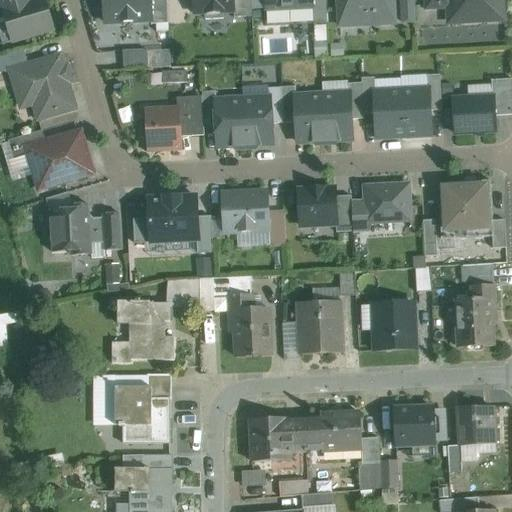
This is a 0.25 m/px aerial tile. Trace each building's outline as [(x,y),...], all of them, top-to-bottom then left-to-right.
[(29,0),(2,0),(5,10),(30,3),(29,0)] [(39,0),(30,3),(5,10),(14,41),(52,30),(43,0),(39,0)] [(99,0),(100,10),(105,10),(106,23),(153,21),(151,0),(99,0)] [(167,0),(151,0),(153,21),(153,25),(169,24),(167,0)] [(193,0),(195,14),(206,14),(206,20),(224,19),(223,13),(234,12),(233,0),(193,0)] [(251,0),(233,0),(234,12),(234,18),(252,17),(251,0)] [(312,0),(266,0),(267,9),(313,6),(312,0)] [(393,0),(338,0),(340,26),(395,23),(393,0)] [(426,0),(427,8),(449,7),(448,0),(426,0)] [(448,0),(449,7),(450,14),(461,13),(461,21),(463,21),(468,24),(478,23),(482,20),(503,19),(501,0),(448,0)] [(414,6),(402,7),(403,23),(414,22),(414,6)] [(327,10),(314,11),(315,26),(328,25),(327,10)] [(124,66),(149,65),(148,48),(123,49),(124,66)] [(25,51),(0,57),(0,74),(11,71),(29,66),(25,51)] [(29,66),(11,71),(18,97),(31,93),(39,120),(76,109),(60,56),(29,66)] [(440,75),(427,76),(428,89),(429,89),(430,111),(442,111),(440,75)] [(375,78),(362,79),(362,83),(364,114),(376,114),(375,92),(376,92),(375,78)] [(494,98),(495,117),(511,115),(511,79),(493,81),(494,98)] [(362,83),(348,84),(349,94),(350,94),(351,120),(365,119),(364,114),(362,83)] [(296,87),(282,88),(284,124),(297,123),(295,96),(296,96),(296,87)] [(282,88),(269,89),(269,98),(270,98),(272,124),(284,124),(282,88)] [(428,89),(402,91),(404,137),(432,136),(430,111),(429,89),(428,89)] [(376,92),(375,92),(376,114),(377,139),(404,137),(402,91),(376,92)] [(216,92),(202,92),(204,128),(217,127),(216,101),(216,92)] [(349,94),(323,95),(325,141),(352,140),(351,120),(350,94),(349,94)] [(296,96),(295,96),(297,123),(298,143),(325,141),(323,95),(296,96)] [(269,98),(243,100),(245,146),(273,144),(272,124),(270,98),(269,98)] [(494,98),(453,100),(456,135),(495,133),(495,117),(494,98)] [(216,101),(217,127),(218,147),(245,146),(243,100),(216,101)] [(179,109),(147,111),(147,124),(142,124),(143,138),(148,138),(149,151),(181,149),(179,109)] [(43,131),(9,141),(14,160),(31,155),(29,149),(47,144),(43,131)] [(47,144),(29,149),(31,155),(41,188),(91,173),(87,158),(90,157),(85,138),(81,139),(80,134),(47,144)] [(491,181),(439,183),(442,240),(493,237),(494,237),(493,221),(491,181)] [(409,185),(365,187),(366,203),(367,223),(369,223),(411,221),(409,185)] [(335,189),(299,191),(301,226),(336,225),(337,225),(336,197),(335,189)] [(267,193),(223,195),(225,232),(269,230),(269,212),(267,193)] [(352,196),(336,197),(337,225),(336,225),(337,233),(354,232),(352,203),(352,196)] [(197,197),(149,199),(150,218),(152,243),(199,241),(198,218),(197,197)] [(366,203),(352,203),(354,232),(369,231),(369,223),(367,223),(366,203)] [(89,205),(69,206),(70,210),(51,211),(53,253),(72,252),(72,256),(92,255),(91,244),(105,244),(103,219),(96,219),(95,220),(89,215),(90,214),(89,205)] [(284,211),(269,212),(269,230),(270,247),(286,246),(284,211)] [(120,214),(103,215),(105,244),(105,251),(122,250),(120,214)] [(211,217),(198,218),(199,241),(198,254),(213,253),(211,217)] [(152,243),(150,218),(134,220),(135,244),(152,243)] [(435,220),(424,221),(425,257),(437,256),(435,220)] [(505,220),(493,221),(494,237),(493,237),(493,249),(507,248),(505,220)] [(493,265),(463,266),(464,282),(494,280),(493,265)] [(431,268),(415,269),(417,293),(432,292),(431,268)] [(355,272),(340,273),(341,297),(356,296),(355,272)] [(251,278),(214,279),(214,299),(230,298),(230,297),(252,296),(251,278)] [(192,281),(168,282),(168,291),(167,304),(170,304),(170,309),(192,309),(192,281)] [(494,286),(472,287),(473,300),(456,301),(458,348),(494,347),(493,323),(496,322),(494,286)] [(270,309),(252,310),(252,296),(230,297),(230,298),(232,334),(235,333),(236,358),(272,356),(270,309)] [(167,304),(151,304),(151,303),(119,303),(118,325),(130,325),(130,361),(165,361),(165,322),(170,322),(170,309),(170,304),(167,304)] [(341,303),(298,304),(299,325),(301,356),(343,353),(341,303)] [(412,303),(373,304),(375,352),(416,350),(415,330),(413,330),(412,303)] [(301,356),(299,325),(282,326),(284,361),(301,360),(301,356)] [(172,376),(148,376),(148,388),(172,388),(172,376)] [(148,388),(116,389),(116,426),(120,426),(120,428),(124,428),(123,444),(170,444),(170,401),(148,401),(148,388)] [(172,388),(148,388),(148,401),(170,401),(172,401),(172,388)] [(434,408),(413,409),(413,410),(395,411),(396,447),(436,445),(434,408)] [(476,408),(458,409),(460,446),(460,447),(461,447),(495,445),(494,425),(492,425),(492,408),(476,409),(476,408)] [(361,414),(321,416),(321,421),(305,422),(306,453),(363,450),(361,414)] [(288,419),(251,421),(253,463),(290,461),(290,454),(306,453),(305,422),(288,422),(288,419)] [(460,446),(448,447),(449,473),(462,473),(461,447),(460,447),(460,446)] [(172,457),(143,457),(143,470),(143,472),(172,472),(172,457)] [(397,461),(381,462),(382,490),(398,489),(399,488),(397,461)] [(266,482),(266,468),(242,470),(243,484),(266,482)] [(172,511),(172,472),(143,472),(143,470),(115,470),(115,493),(129,493),(129,511),(172,511)] [(241,471),(231,471),(232,494),(269,494),(269,484),(241,485),(241,471)] [(308,481),(280,483),(280,497),(301,496),(309,495),(308,481)] [(398,489),(382,490),(383,505),(399,504),(398,489)] [(309,495),(301,496),(302,508),(333,505),(332,493),(309,495)] [(479,511),(478,499),(440,502),(440,511),(479,511)]
